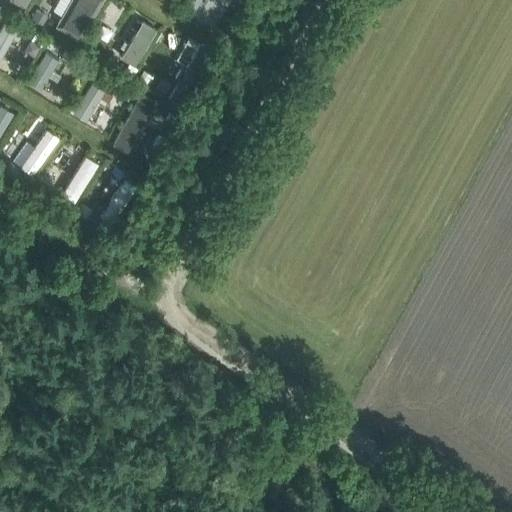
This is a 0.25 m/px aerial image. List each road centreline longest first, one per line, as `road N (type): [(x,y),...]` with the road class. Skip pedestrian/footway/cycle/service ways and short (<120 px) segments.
road 1 (track): [(158,298),(454,511)]
road 2 (unclassified): [(158,298),(326,0)]
